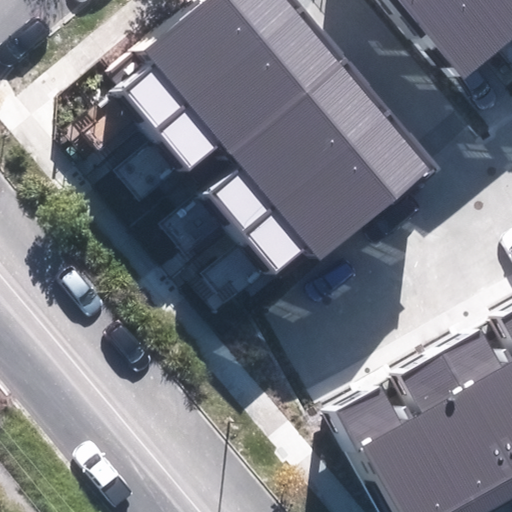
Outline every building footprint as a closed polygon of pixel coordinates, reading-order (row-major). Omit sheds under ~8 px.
[(126,90),(159,130),(305,10),(296,0),(205,0),(141,53),(154,67),(126,90)] [(511,0),(396,0),(464,79),(511,38),(511,0)] [(230,155),(346,60),(305,10),(159,130),(191,169),(221,144),(230,155)] [(211,193),(243,233),(390,113),(346,60),(230,155),(241,169),(211,193)] [(437,169),(390,113),(243,233),(276,272),(308,246),(320,261),(423,176),(426,178),(437,169)] [(338,409),(396,511),(485,511),(511,497),(511,312),(502,318),(511,335),(511,361),(501,368),(479,329),(399,374),(420,412),(401,422),(380,385),(338,409)]
